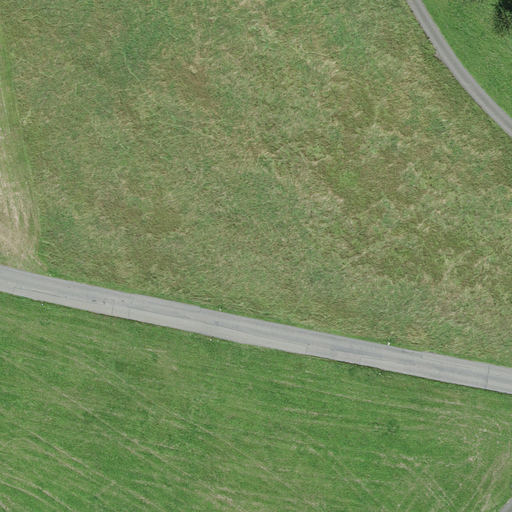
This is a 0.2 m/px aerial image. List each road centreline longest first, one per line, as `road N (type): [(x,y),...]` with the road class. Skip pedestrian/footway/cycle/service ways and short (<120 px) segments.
road 1 (tertiary): [(0,281),(511,387)]
road 2 (track): [(511,135),(460,77),(413,0)]
